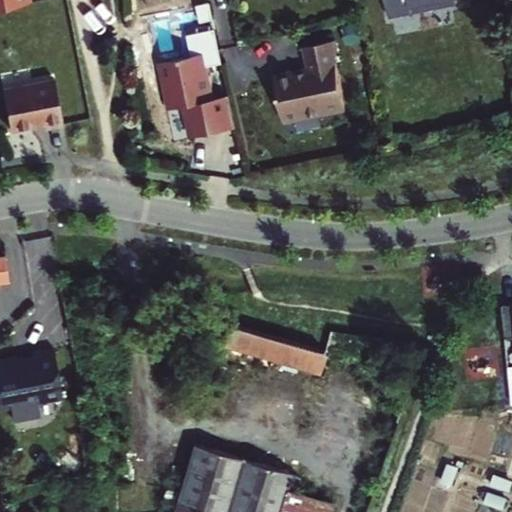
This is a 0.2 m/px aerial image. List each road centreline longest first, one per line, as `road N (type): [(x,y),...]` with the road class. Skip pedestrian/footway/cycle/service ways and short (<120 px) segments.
road 1 (residential): [(111,200),(128,233),(145,416),(331,460)]
road 2 (residential): [(511,217),(430,233),(323,236),(111,200)]
